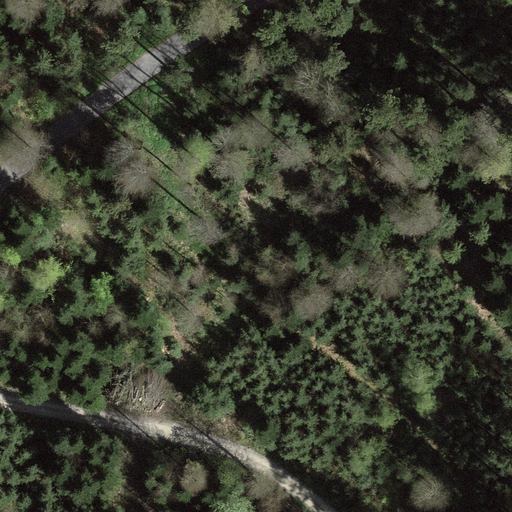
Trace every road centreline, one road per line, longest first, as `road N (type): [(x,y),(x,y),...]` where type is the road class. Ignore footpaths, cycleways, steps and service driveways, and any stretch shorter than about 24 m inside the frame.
road 1 (unclassified): [(329,511),(255,459),(200,438),(0,394)]
road 2 (unclassified): [(252,0),(150,65),(0,183)]
